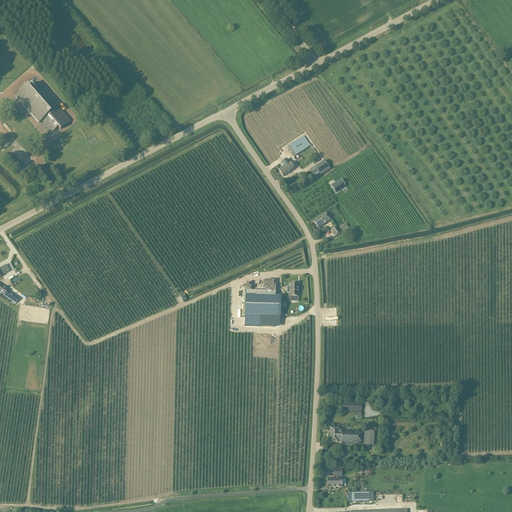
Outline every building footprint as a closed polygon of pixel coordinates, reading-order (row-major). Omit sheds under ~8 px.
[(70,121),(69,122),(52,103),(53,102),(53,101),(49,104),(36,89),(32,92),(27,87),(26,88),(24,86),(19,90),(21,92),(15,98),(39,124),(43,120),(53,132),(51,133),(52,133),(58,127),(60,130),(70,121)] [(294,157),(310,146),(303,137),(288,148),(294,157)] [(281,163),(283,167),(279,170),(283,177),(294,170),(290,163),(287,159),(281,163)] [(315,180),(330,169),(325,161),(309,171),(315,180)] [(330,186),(335,193),(345,186),(340,179),(330,186)] [(330,221),(326,214),(314,222),(318,229),(330,221)] [(338,231),(336,227),(331,230),(335,237),(340,233),(343,232),(344,234),(349,230),(346,224),(340,228),(341,229),(338,231)] [(6,293),(8,290),(0,284),(0,293),(13,302),(14,300),(9,297),(10,296),(6,293)] [(298,292),(298,285),(290,284),(290,287),(287,287),(287,293),(290,293),(290,297),(299,297),(299,292),(298,292)] [(261,292),(246,291),(245,316),(260,317),(280,317),(281,297),(276,297),(276,292),(261,292)] [(47,304),(51,301),(45,293),(41,296),(47,304)] [(259,335),(259,343),(271,343),(271,335),(259,335)] [(340,411),(361,412),(362,403),(341,402),(340,411)] [(337,437),(337,438),(357,439),(358,433),(358,431),(338,430),(330,429),(330,436),(337,437)] [(374,432),(364,432),(364,433),(363,447),(373,447),(374,432)] [(337,443),(341,443),(341,446),(357,446),(357,439),(337,438),(337,437),(330,436),(329,443),(337,444),(337,443)] [(341,487),(341,479),(328,479),(328,488),(341,487)] [(348,494),(349,502),(351,502),(368,502),(368,493),(348,494)]
